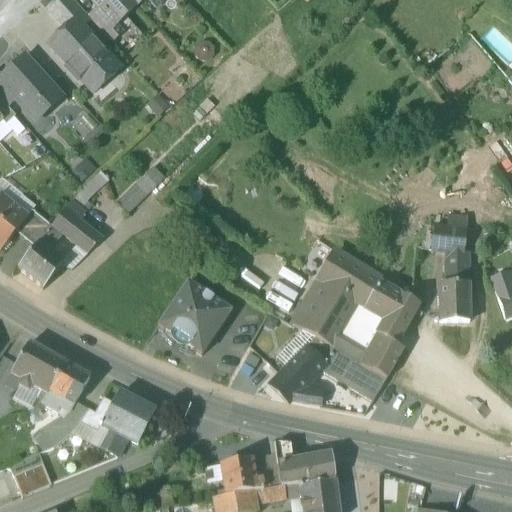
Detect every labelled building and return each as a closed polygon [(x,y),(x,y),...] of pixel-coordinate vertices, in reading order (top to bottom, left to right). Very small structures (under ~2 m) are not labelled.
[(90,21),(70,0),(58,0),(46,11),(66,34),(78,24),(81,28),(90,21)] [(134,7),(127,0),(90,0),(100,11),(114,26),(115,25),(134,7)] [(114,26),(100,11),(90,21),(110,43),(122,32),(115,25),(114,26)] [(66,34),(50,48),(65,65),(64,68),(78,83),(82,84),(84,86),(97,76),(102,82),(118,69),(81,28),(78,24),(66,34)] [(3,79),(0,82),(0,83),(15,101),(36,123),(60,101),(23,61),(3,79)] [(15,101),(0,83),(0,82),(3,79),(0,75),(0,101),(6,108),(15,101)] [(6,108),(0,101),(0,119),(1,120),(0,121),(4,126),(14,117),(6,108)] [(139,182),(115,205),(127,217),(151,194),(139,182)] [(0,224),(14,208),(0,196),(0,224)] [(14,208),(0,224),(0,252),(14,235),(27,219),(26,218),(14,208)] [(101,243),(63,213),(51,229),(61,237),(87,257),(101,243)] [(27,219),(14,235),(33,251),(38,245),(50,230),(30,214),(26,218),(27,219)] [(447,231),(434,229),(430,254),(443,256),(460,256),(464,220),(449,219),(447,231)] [(61,237),(51,229),(50,230),(38,245),(46,251),(52,247),(61,237)] [(46,251),(38,245),(33,251),(17,271),(42,292),(63,266),(46,251)] [(370,278),(332,255),(315,284),(355,306),(370,278)] [(460,256),(443,256),(443,280),(440,283),(440,288),(466,287),(466,256),(460,256)] [(502,277),(490,282),(498,304),(511,297),(511,290),(506,276),(502,277)] [(370,278),(355,306),(363,312),(378,287),(379,283),(370,278)] [(229,314),(185,284),(155,329),(198,359),(229,314)] [(355,306),(315,284),(305,303),(343,325),(355,306)] [(416,309),(378,287),(363,312),(383,324),(374,339),(380,342),(393,349),(416,309)] [(440,288),(437,289),(437,326),(466,326),(466,287),(440,288)] [(511,297),(498,304),(504,320),(511,318),(511,297)] [(343,325),(305,303),(289,330),(312,344),(328,353),(332,346),(334,343),(343,325)] [(367,365),(363,373),(367,375),(368,373),(384,382),(400,353),(393,349),(380,342),(367,365)] [(364,359),(334,343),(332,346),(328,353),(363,373),(367,365),(362,362),(364,359)] [(328,353),(312,344),(303,353),(321,371),(317,375),(370,406),(383,384),(367,375),(363,373),(328,353)] [(62,365),(28,347),(12,377),(22,383),(19,389),(28,393),(31,388),(46,396),(47,392),(62,365)] [(321,371),(303,353),(268,388),(287,406),(317,375),(321,371)] [(89,380),(62,365),(47,392),(73,407),(74,407),(75,405),(89,380)] [(73,407),(47,392),(46,396),(42,401),(40,406),(45,409),(56,414),(59,409),(68,415),(73,407)] [(154,415),(117,396),(112,406),(100,428),(126,441),(137,447),(154,415)] [(40,400),(34,410),(39,413),(45,409),(40,406),(42,401),(40,400)] [(88,413),(79,426),(96,434),(99,427),(100,428),(112,406),(102,401),(94,416),(88,413)] [(74,407),(73,407),(68,415),(37,433),(52,450),(75,432),(79,426),(88,413),(75,405),(74,407)] [(100,428),(99,427),(96,434),(91,444),(114,457),(115,458),(115,460),(116,461),(126,441),(100,428)] [(290,446),(274,445),(276,457),(277,468),(292,465),(290,446)] [(276,457),(256,461),(261,492),(280,489),(280,488),(277,468),(276,457)] [(331,458),(292,465),(295,487),(300,486),(300,485),(334,480),(331,458)] [(256,461),(218,467),(224,499),(225,498),(251,494),(261,492),(256,461)] [(292,465),(277,468),(280,488),(295,487),(292,465)] [(41,466),(12,478),(21,500),(50,488),(41,466)] [(336,511),(334,483),(300,487),(302,511),(336,511)] [(261,492),(251,494),(253,507),(285,501),(283,489),(280,489),(261,492)] [(251,494),(225,498),(227,511),(253,511),(253,507),(251,494)] [(224,499),(212,500),(214,511),(227,511),(225,498),(224,499)]
